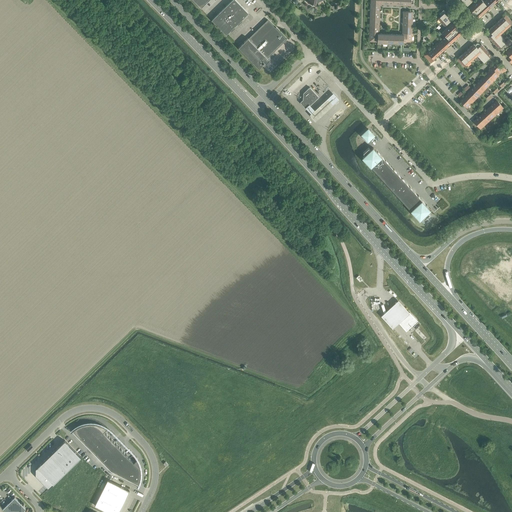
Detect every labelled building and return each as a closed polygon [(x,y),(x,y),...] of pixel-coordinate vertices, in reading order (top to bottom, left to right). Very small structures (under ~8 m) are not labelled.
[(192,0),(201,9),(209,0),(192,0)] [(212,20),(220,28),(226,34),(248,13),(235,0),(232,0),(223,9),(212,20)] [(477,0),(475,2),(469,7),(473,11),(471,13),(473,15),(475,13),(478,17),(489,7),(483,1),(482,0),(477,0)] [(438,19),(441,22),(448,16),(444,13),(443,14),(441,16),(438,19)] [(511,21),(506,15),(496,23),(503,31),(511,22),(511,21)] [(445,25),(451,20),(448,16),(441,22),(444,26),(445,25)] [(265,63),(265,62),(268,59),(267,58),(287,39),(286,39),(267,20),(248,38),(238,47),(259,68),(263,64),(263,65),(264,65),(264,64),(265,64),(265,63)] [(442,32),(445,35),(451,42),(462,32),(459,28),(460,27),(458,25),(457,26),(453,22),(447,28),(442,32)] [(489,37),(492,41),(500,34),(503,31),(496,23),(493,27),(489,30),(490,31),(488,33),(488,35),(490,36),(489,37)] [(369,41),(377,42),(377,33),(379,33),(379,32),(369,32),(369,41)] [(402,33),(402,34),(403,35),(403,43),(411,43),(412,33),(402,33)] [(500,34),(492,41),(499,48),(506,41),(500,34)] [(445,35),(442,39),(448,45),(451,42),(445,35)] [(442,39),(438,42),(444,49),(448,45),(442,39)] [(438,42),(434,45),(440,52),(444,49),(438,42)] [(474,44),(466,51),(473,58),(477,55),(485,48),(481,44),(480,45),(478,43),(477,43),(475,45),(474,44)] [(434,45),(431,49),(437,55),(440,52),(434,45)] [(491,55),(485,48),(477,55),(484,62),(491,55)] [(437,55),(431,49),(424,55),(431,63),(434,60),(433,59),(437,55)] [(473,58),(466,51),(457,59),(464,67),(473,58)] [(490,67),(491,68),(498,74),(502,70),(504,72),(506,70),(502,66),(500,68),(494,63),(490,67)] [(491,68),(488,71),(495,78),(498,74),(491,68)] [(292,82),(286,87),(291,92),(296,87),(311,74),(307,69),(292,82)] [(488,71),(485,75),(492,81),(495,78),(488,71)] [(485,75),(482,78),(489,84),(492,81),(485,75)] [(482,78),(479,81),(486,87),(489,84),(482,78)] [(479,81),(476,84),(482,91),(486,87),(479,81)] [(476,84),(473,88),(479,94),(482,91),(476,84)] [(300,102),(306,109),(310,105),(319,97),(310,87),(303,93),(303,100),(300,102)] [(473,88),(470,91),(476,97),(479,94),(473,88)] [(470,91),(467,94),(473,100),(476,97),(470,91)] [(310,105),(306,109),(311,114),(310,115),(315,121),(339,99),(333,93),(315,110),(310,105)] [(467,94),(463,97),(470,103),(473,100),(467,94)] [(470,103),(463,97),(460,101),(467,107),(470,103)] [(497,100),(492,104),(499,111),(503,107),(497,100)] [(492,104),(489,108),(495,114),(499,111),(492,104)] [(489,108),(485,111),(491,117),(495,114),(489,108)] [(485,111),(482,114),(488,121),(491,117),(485,111)] [(482,114),(478,117),(484,124),(488,121),(482,114)] [(484,124),(478,117),(474,121),(480,128),(484,124)] [(362,135),(368,141),(374,135),(368,129),(362,135)] [(362,157),(374,171),(419,220),(422,217),(424,219),(429,214),(427,212),(430,209),(373,147),(370,150),(368,148),(363,153),(365,155),(362,157)] [(395,325),(398,322),(409,312),(398,300),(384,312),(381,315),(392,328),(395,325)] [(409,312),(398,322),(406,330),(417,320),(409,312)] [(73,430),(72,431),(111,470),(138,484),(138,485),(139,484),(139,482),(140,480),(140,478),(141,475),(141,473),(140,471),(140,469),(140,466),(139,464),(138,462),(137,460),(137,459),(134,462),(104,431),(107,428),(105,427),(102,426),(100,425),(98,424),(96,424),(93,423),(91,423),(88,423),(86,424),(84,424),(81,425),(79,426),(77,427),(75,428),(73,430)] [(36,469),(35,475),(48,489),(81,457),(65,440),(36,469)] [(108,479),(101,492),(123,503),(129,490),(108,479)] [(101,492),(95,505),(108,511),(118,511),(123,503),(101,492)] [(4,510),(2,511),(23,511),(25,508),(15,497),(3,509),(4,510)]
